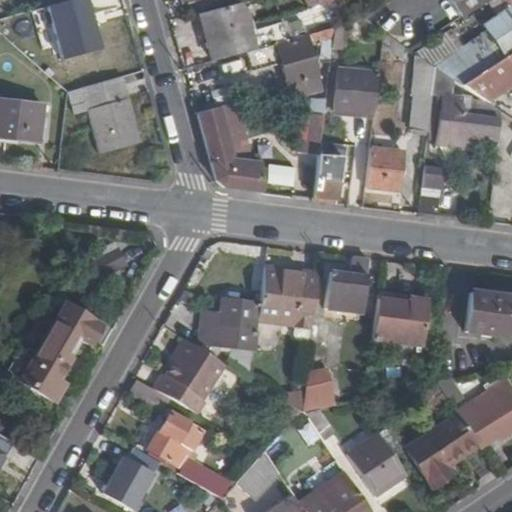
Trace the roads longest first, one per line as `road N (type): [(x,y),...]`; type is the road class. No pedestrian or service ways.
road 1 (residential): [(189,209),(183,246),(33,511)]
road 2 (tertiary): [(189,209),(511,249)]
road 3 (residential): [(141,0),(191,180),(189,209)]
road 4 (tertiary): [(0,185),(189,209)]
